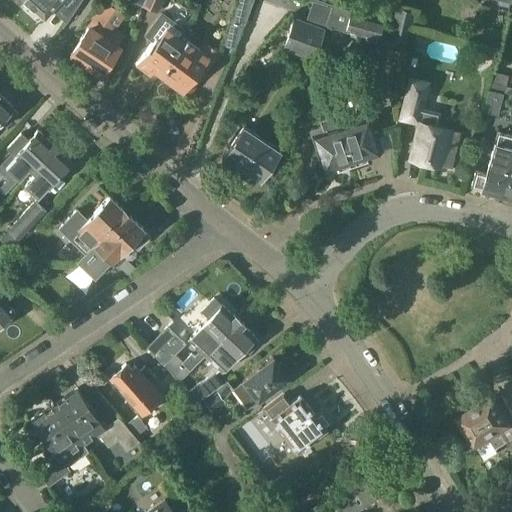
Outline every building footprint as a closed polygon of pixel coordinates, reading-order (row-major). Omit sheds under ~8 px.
[(21,0),(23,1),(22,2),(31,10),(32,9),(42,18),(42,19),(43,20),(44,19),(43,18),(59,0),(21,0)] [(144,0),(142,6),(157,12),(158,10),(162,0),(144,0)] [(237,0),(222,43),(235,48),(251,0),(237,0)] [(120,16),(102,4),(69,54),(99,74),(117,47),(116,46),(124,35),(112,27),(120,16)] [(366,15),(350,10),(333,5),(330,14),(331,15),(327,26),(360,35),(366,15)] [(396,8),(388,37),(405,42),(413,12),(396,8)] [(161,73),(186,39),(191,33),(183,27),(182,29),(161,14),(152,25),(147,33),(144,36),(152,41),(135,64),(149,75),(154,68),(161,73)] [(382,19),(366,15),(360,35),(377,40),(382,19)] [(293,18),(282,48),(312,59),(323,29),(293,18)] [(470,39),(480,36),(477,26),(467,29),(470,39)] [(199,49),(186,39),(161,73),(190,93),(219,53),(204,42),(199,49)] [(412,56),(409,64),(415,66),(418,58),(412,56)] [(511,93),(511,75),(494,71),(490,88),(511,93)] [(408,78),(399,118),(419,123),(411,157),(440,164),(448,166),(456,130),(435,125),(438,113),(421,109),(427,82),(408,78)] [(484,112),(498,115),(503,93),(489,90),(484,112)] [(13,105),(0,93),(0,119),(5,125),(17,112),(12,107),(13,105)] [(336,114),(335,114),(352,165),(366,160),(365,157),(378,153),(364,107),(353,111),(356,121),(340,126),(336,114)] [(352,165),(335,114),(319,119),(321,125),(310,129),(323,170),(335,166),(337,170),(352,165)] [(278,151),(243,126),(223,155),(259,179),(278,151)] [(0,186),(0,190),(4,194),(29,167),(32,170),(54,145),(38,130),(14,155),(12,152),(0,164),(0,171),(7,179),(0,186)] [(511,135),(497,131),(494,146),(485,174),(475,171),(471,187),(501,196),(511,152),(511,135)] [(301,172),(305,143),(296,140),(287,168),(301,172)] [(54,145),(32,170),(35,173),(25,184),(37,196),(47,185),(48,186),(72,161),(54,145)] [(511,152),(501,196),(511,198),(511,152)] [(58,227),(84,253),(101,236),(125,211),(109,195),(86,219),(76,209),(58,227)] [(0,240),(12,251),(21,241),(48,211),(35,200),(8,229),(0,238),(0,240)] [(125,211),(101,236),(84,253),(69,269),(85,284),(117,251),(118,252),(129,241),(138,249),(151,235),(125,211)] [(12,254),(2,266),(17,279),(27,267),(12,254)] [(136,268),(125,259),(118,266),(129,276),(136,268)] [(0,286),(0,321),(13,309),(5,301),(13,294),(3,283),(0,286)] [(201,310),(208,316),(188,337),(199,348),(194,354),(191,351),(181,361),(189,370),(204,353),(239,317),(234,313),(233,314),(214,296),(201,310)] [(239,317),(204,353),(221,369),(243,346),(248,352),(260,341),(254,335),(243,324),(244,322),(239,317)] [(167,327),(148,348),(164,365),(184,344),(167,327)] [(281,361),(278,361),(274,356),(232,388),(246,407),(288,375),(285,371),(286,369),(281,361)] [(124,362),(109,375),(141,411),(148,405),(151,408),(159,401),(156,398),(161,393),(136,365),(131,369),(124,362)] [(208,377),(207,376),(187,391),(196,402),(202,398),(222,382),(213,373),(208,377)] [(78,388),(57,402),(84,441),(98,431),(108,445),(118,438),(126,450),(139,440),(137,437),(127,425),(118,416),(105,425),(78,388)] [(204,401),(202,398),(196,402),(206,415),(225,401),(218,391),(204,401)] [(325,427),(332,421),(322,408),(316,414),(301,395),(292,402),(285,393),(265,408),(271,416),(265,420),(273,431),(278,427),(296,451),(327,428),(325,427)] [(493,394),(457,415),(473,443),(481,457),(496,448),(495,447),(511,437),(511,413),(500,394),(495,397),(493,394)] [(84,441),(57,402),(33,420),(57,454),(48,460),(51,464),(39,473),(48,486),(70,470),(68,466),(89,451),(82,442),(84,441)] [(137,416),(127,425),(137,437),(147,428),(137,416)] [(363,476),(302,511),(350,511),(375,497),(363,476)] [(511,511),(511,495),(503,500),(509,511),(511,511)] [(174,511),(165,498),(144,511),(185,511),(184,510),(180,511),(174,511)]
